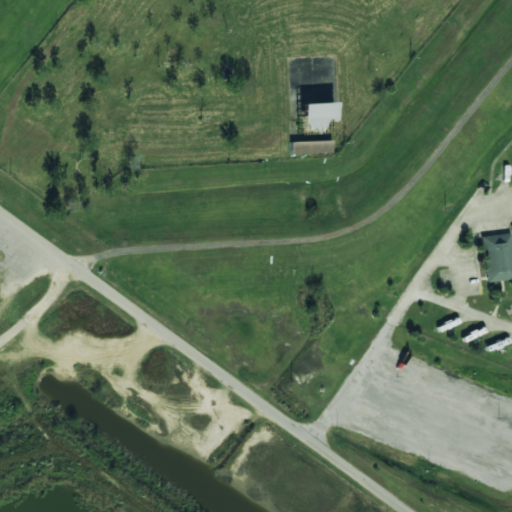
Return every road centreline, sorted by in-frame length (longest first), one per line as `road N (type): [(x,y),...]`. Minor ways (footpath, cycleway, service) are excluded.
road 1 (residential): [(511,55),(390,205),(315,238),(165,246),(72,265)]
road 2 (residential): [(0,212),(410,511)]
